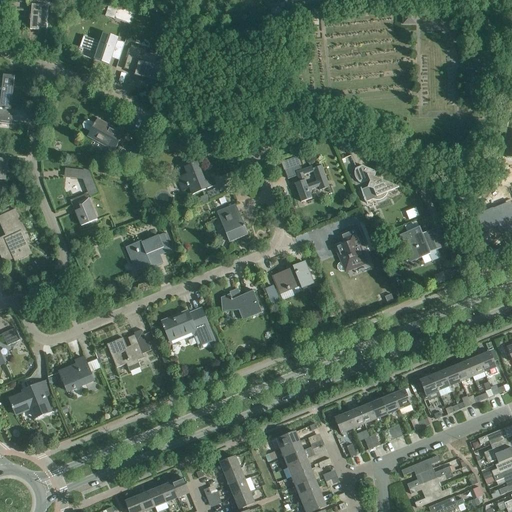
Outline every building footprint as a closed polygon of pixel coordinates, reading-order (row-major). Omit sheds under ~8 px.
[(50,0),(32,0),(32,11),(31,11),(30,20),(31,20),(30,27),(47,28),(49,7),(50,7),(50,0)] [(282,8),(285,8),(284,3),(281,3),(269,5),(270,10),(270,9),(271,13),(282,12),(282,8)] [(118,8),(114,19),(131,25),(137,8),(118,8)] [(416,23),(416,22),(416,12),(403,12),(403,24),(416,23)] [(90,39),(87,49),(97,53),(95,57),(109,62),(108,65),(109,65),(112,58),(118,41),(119,38),(118,38),(117,40),(103,35),(100,43),(90,39)] [(157,65),(157,66),(157,69),(139,63),(139,62),(143,49),(132,45),(135,36),(134,35),(124,69),(125,69),(127,63),(137,67),(134,76),(162,84),(167,68),(157,65)] [(0,92),(2,93),(0,109),(0,123),(11,124),(13,109),(11,109),(15,76),(4,75),(3,77),(0,77),(0,92)] [(114,151),(121,139),(126,130),(119,126),(116,131),(105,125),(106,124),(98,119),(95,124),(88,120),(85,121),(83,125),(84,128),(91,132),(88,136),(114,151)] [(135,143),(131,151),(138,155),(144,143),(138,140),(137,144),(135,143)] [(205,181),(203,175),(197,162),(184,167),(187,174),(177,178),(182,191),(190,188),(193,195),(207,189),(216,185),(213,178),(205,181)] [(320,190),(329,187),(322,166),(313,169),(312,166),(302,170),(300,165),(285,170),(288,179),(298,176),(300,182),(295,184),(301,202),(312,198),(309,190),(319,186),(320,190)] [(376,172),(362,166),(355,169),(354,172),(355,176),(356,179),(358,182),(362,183),(370,180),(370,182),(368,187),(362,189),(366,202),(373,199),(377,200),(380,200),(383,199),(387,196),(390,191),(399,187),(374,177),(376,172)] [(93,194),(93,170),(65,169),(64,178),(86,179),(86,194),(93,194)] [(82,226),(91,222),(97,220),(87,194),(71,201),(82,226)] [(492,208),(476,215),(484,232),(497,226),(499,226),(500,228),(511,223),(511,225),(511,206),(511,204),(493,211),(492,209),(493,209),(492,208)] [(226,226),(232,241),(230,242),(248,235),(245,227),(245,225),(244,226),(235,205),(218,212),(224,227),(226,226)] [(0,240),(0,253),(4,262),(14,257),(14,258),(15,257),(13,254),(19,251),(23,257),(31,254),(25,240),(29,238),(16,209),(0,216),(0,219),(3,226),(6,225),(11,236),(6,239),(6,238),(0,240)] [(361,209),(355,212),(357,219),(364,216),(361,209)] [(420,228),(400,235),(407,252),(408,252),(412,261),(422,257),(429,254),(432,262),(441,258),(437,250),(446,246),(439,228),(422,235),(420,228)] [(366,262),(357,239),(353,230),(342,234),(346,245),(341,247),(341,246),(336,248),(342,262),(340,263),(338,264),(337,266),(337,269),(339,271),(341,272),(344,271),(346,270),(366,262)] [(142,241),(127,247),(136,271),(151,265),(152,268),(164,263),(160,253),(171,249),(165,234),(142,243),(142,241)] [(294,268),(273,277),(280,295),(302,286),(302,288),(313,283),(309,272),(305,262),(305,263),(295,268),(294,267),(294,268)] [(449,269),(434,276),(438,283),(453,276),(449,269)] [(274,285),(265,288),(270,305),(279,302),(274,285)] [(260,307),(257,301),(253,292),(255,291),(255,290),(241,296),(239,291),(221,298),(222,309),(222,311),(239,310),(243,320),(262,312),(260,307)] [(391,295),(385,297),(388,303),(394,301),(391,295)] [(174,317),(162,322),(164,325),(163,326),(164,328),(165,328),(170,342),(196,332),(202,346),(210,343),(211,346),(216,344),(205,318),(202,309),(189,314),(188,311),(187,312),(188,313),(175,319),(174,317)] [(15,328),(2,334),(8,346),(10,345),(11,345),(12,346),(12,347),(13,347),(14,347),(15,347),(16,347),(17,346),(17,345),(18,345),(18,344),(18,343),(18,342),(17,341),(20,340),(15,328)] [(138,360),(144,358),(143,354),(151,351),(146,339),(142,330),(134,333),(135,335),(128,338),(131,346),(125,348),(121,339),(107,344),(117,368),(127,364),(130,372),(141,368),(138,360)] [(484,372),(496,367),(489,350),(484,352),(485,354),(478,357),(484,372)] [(473,377),(484,372),(478,357),(471,360),(470,358),(466,360),(473,377)] [(94,380),(88,367),(84,358),(76,362),(77,365),(59,372),(68,391),(94,380)] [(461,382),(473,377),(466,360),(461,361),(462,364),(455,367),(461,382)] [(450,386),(461,382),(455,367),(448,369),(447,367),(443,369),(450,386)] [(439,373),(432,376),(438,391),(441,397),(452,392),(443,369),(438,371),(439,373)] [(427,396),(438,391),(432,376),(425,379),(424,376),(419,378),(427,396)] [(34,419),(38,417),(51,412),(40,384),(39,384),(39,385),(33,387),(22,391),(23,393),(9,399),(12,406),(13,409),(13,408),(16,415),(30,409),(34,419)] [(413,410),(411,405),(405,390),(398,393),(397,391),(392,392),(399,410),(401,415),(413,410)] [(388,415),(399,410),(392,392),(387,394),(388,397),(382,400),(388,415)] [(376,419),(388,415),(382,400),(375,402),(374,400),(369,402),(376,419)] [(365,424),(376,419),(369,402),(365,404),(365,406),(359,409),(365,424)] [(354,428),(365,424),(359,409),(352,412),(351,409),(346,411),(354,428)] [(342,433),(354,428),(346,411),(342,413),(343,416),(335,418),(342,433)] [(428,418),(418,422),(416,418),(411,420),(415,431),(430,425),(428,418)] [(308,433),(318,429),(316,424),(306,428),(308,433)] [(397,438),(403,436),(399,425),(393,428),(397,438)] [(491,445),(508,438),(506,434),(511,431),(511,425),(478,439),(481,445),(489,441),(491,445)] [(392,441),(397,438),(393,428),(388,430),(392,441)] [(281,449),(300,442),(296,432),(277,440),(281,449)] [(375,448),(380,446),(376,435),(370,437),(375,448)] [(369,450),(375,448),(370,437),(365,439),(369,450)] [(481,460),(511,447),(511,441),(510,442),(508,438),(491,445),(493,449),(479,455),(481,460)] [(285,459),(303,451),(300,442),(281,449),(285,459)] [(351,457),(357,455),(352,444),(347,447),(351,457)] [(511,447),(481,460),(477,462),(479,467),(497,460),(498,464),(511,458),(511,447)] [(289,468),(307,460),(303,451),(285,459),(289,468)] [(268,455),(266,456),(269,462),(277,459),(274,452),(271,454),(268,455)] [(433,469),(431,465),(440,461),(438,456),(402,471),(404,476),(414,472),(416,476),(433,469)] [(240,469),(236,457),(235,457),(221,463),(223,470),(221,471),(223,476),(240,469)] [(511,458),(495,465),(497,469),(483,475),(483,477),(485,480),(494,477),(511,469),(511,458)] [(292,477),(311,470),(307,460),(289,468),(292,477)] [(435,472),(443,469),(440,462),(432,465),(435,472)] [(433,469),(416,476),(418,480),(407,484),(409,490),(452,472),(450,467),(435,473),(433,469)] [(230,486),(245,480),(240,469),(223,476),(225,480),(227,479),(230,486)] [(506,482),(511,479),(511,469),(494,477),(496,482),(504,478),(506,482)] [(296,487),(315,479),(311,470),(292,477),(296,487)] [(452,472),(409,490),(411,495),(422,490),(423,495),(441,487),(439,483),(454,477),(452,472)] [(190,493),(186,484),(184,478),(176,481),(176,479),(171,480),(178,498),(190,493)] [(245,480),(230,486),(233,493),(231,494),(232,499),(250,492),(255,489),(250,478),(245,480)] [(300,496),(318,488),(315,479),(296,487),(300,496)] [(499,490),(490,494),(493,499),(511,490),(511,479),(506,482),(508,486),(499,490)] [(166,502),(178,498),(171,480),(166,482),(167,485),(160,488),(166,502)] [(417,508),(453,494),(451,488),(442,492),(441,487),(423,495),(425,499),(415,503),(417,508)] [(155,507),(166,502),(160,488),(154,490),(153,488),(148,490),(155,507)] [(304,505),(322,497),(318,488),(300,496),(304,505)] [(144,511),(155,507),(148,490),(143,492),(144,494),(138,497),(144,511)] [(255,503),(250,492),(232,499),(234,503),(237,502),(240,509),(255,503)] [(143,511),(144,511),(138,497),(137,494),(132,496),(133,499),(126,502),(129,511),(143,511)] [(507,509),(511,506),(511,494),(511,495),(511,497),(511,499),(500,505),(502,509),(506,508),(507,509)] [(306,511),(313,511),(326,507),(322,497),(304,505),(306,511)] [(444,511),(458,506),(456,501),(448,505),(446,500),(429,507),(431,511),(430,511),(444,511)]
